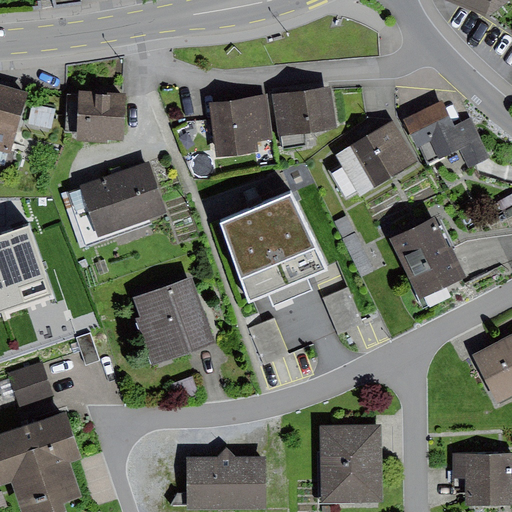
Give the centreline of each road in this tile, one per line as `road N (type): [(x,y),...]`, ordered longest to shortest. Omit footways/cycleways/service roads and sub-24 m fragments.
road 1 (residential): [(413,349),(241,415),(123,422),(112,443),(130,511)]
road 2 (residential): [(139,24),(150,67),(213,76),(396,67),(424,48)]
road 3 (residential): [(413,349),(418,511)]
road 4 (primary): [(139,24),(0,41)]
road 5 (primary): [(261,0),(139,24)]
